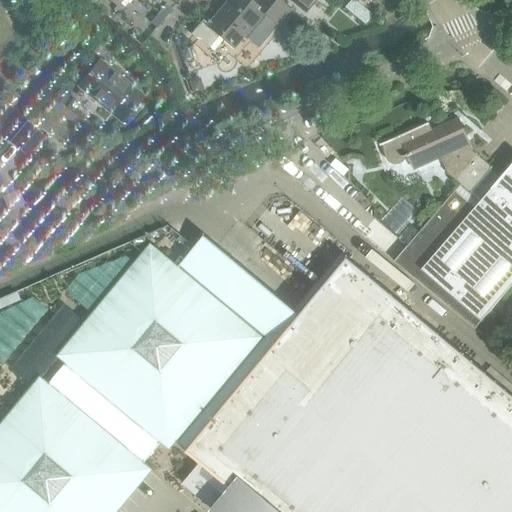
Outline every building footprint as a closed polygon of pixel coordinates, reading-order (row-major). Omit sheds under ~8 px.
[(203,21),(191,35),(209,50),(219,37),(233,49),(243,36),(257,48),(276,25),(289,10),(276,0),(253,0),(251,3),(248,0),(228,0),(208,25),(203,21)] [(290,0),(305,12),(315,0),(290,0)] [(354,0),(351,0),(344,8),(364,26),(372,16),(354,0)] [(166,4),(158,14),(164,19),(172,9),(166,4)] [(157,28),(164,19),(158,14),(151,23),(157,28)] [(193,46),(179,51),(187,74),(201,69),(193,46)] [(144,97),(99,60),(77,87),(122,124),(144,97)] [(200,78),(189,81),(192,93),(203,90),(200,78)] [(415,170),(441,158),(448,175),(470,194),(493,167),(474,151),(459,119),(432,131),(428,123),(382,143),(386,157),(388,160),(390,162),(392,163),(394,163),(397,163),(399,163),(400,162),(402,161),(403,159),(404,158),(406,155),(407,154),(407,152),(415,170)] [(10,143),(28,158),(45,138),(27,123),(10,143)] [(511,166),(476,209),(455,191),(420,232),(407,247),(394,262),(475,329),(481,321),(483,322),(511,287),(511,166)] [(404,234),(402,239),(402,243),(407,247),(420,232),(416,229),(411,228),(407,231),(404,234)] [(0,444),(0,511),(109,511),(147,466),(165,445),(170,439),(175,443),(205,468),(189,486),(219,511),(511,511),(511,395),(347,259),(300,315),(205,237),(179,268),(172,276),(153,260),(67,364),(50,385),(0,444)] [(511,298),(508,295),(496,308),(509,320),(511,315),(511,298)]
